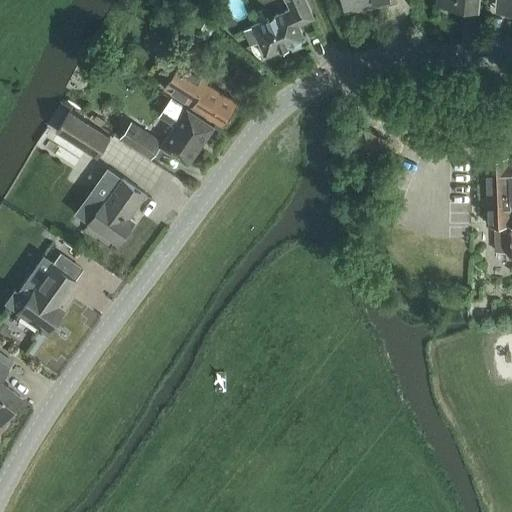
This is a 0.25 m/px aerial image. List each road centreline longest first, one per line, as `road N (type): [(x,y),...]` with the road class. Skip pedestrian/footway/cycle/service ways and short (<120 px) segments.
road 1 (tertiary): [(0,495),(67,381),(235,156),(283,105),(342,70)]
road 2 (residential): [(511,145),(441,140),(380,106),(342,70)]
road 3 (tertiary): [(342,70),(391,58),(511,57)]
